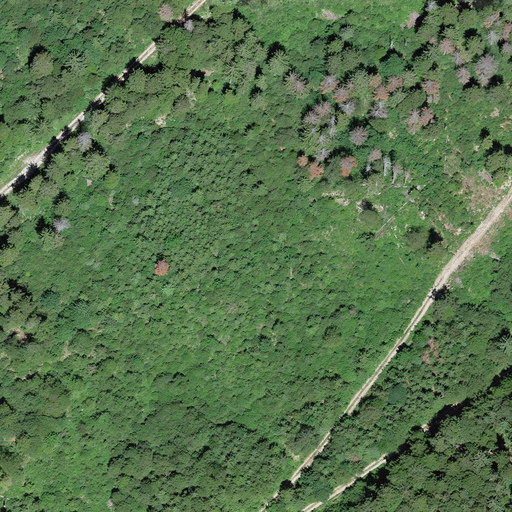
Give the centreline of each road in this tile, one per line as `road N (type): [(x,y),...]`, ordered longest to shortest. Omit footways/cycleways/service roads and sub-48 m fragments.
road 1 (track): [(202,0),(0,197)]
road 2 (track): [(304,511),(511,373)]
